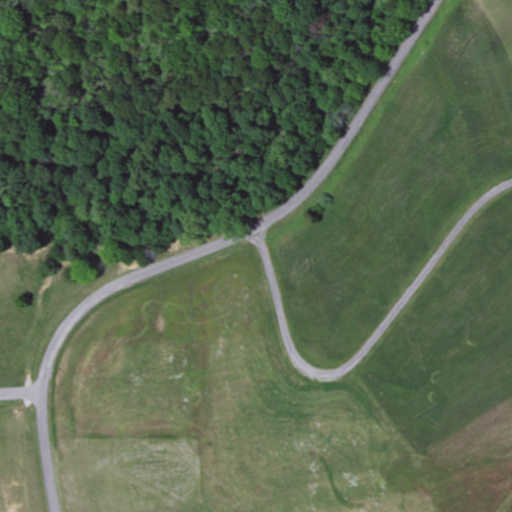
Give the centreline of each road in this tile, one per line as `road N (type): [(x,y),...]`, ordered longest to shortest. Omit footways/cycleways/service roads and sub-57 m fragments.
road 1 (residential): [(56,511),(43,408),(65,332),(107,295),(300,203),(359,129),(441,0)]
road 2 (residential): [(511,183),(470,212),(351,362),(329,375),(302,368),(293,353),(250,232)]
